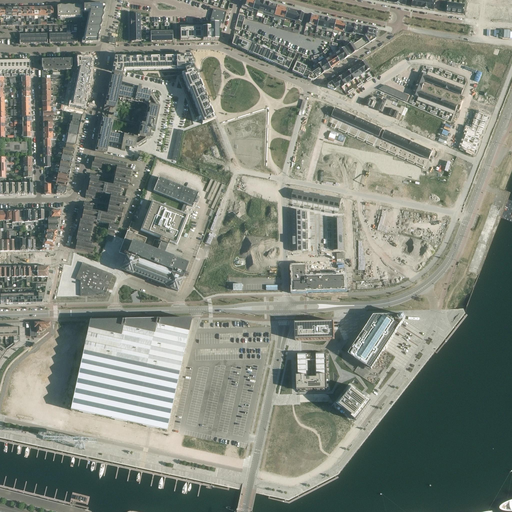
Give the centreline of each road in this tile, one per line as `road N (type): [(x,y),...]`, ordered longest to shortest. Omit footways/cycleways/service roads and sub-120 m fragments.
road 1 (tertiary): [(366,305),(406,296),(439,273),(511,100)]
road 2 (residential): [(348,193),(349,294),(383,291),(419,275),(439,254),(456,213)]
road 3 (residential): [(353,108),(365,92),(422,60),(469,78),(463,101)]
road 4 (residential): [(70,199),(80,186),(103,49)]
road 5 (residential): [(38,200),(35,50)]
road 6 (residential): [(237,171),(178,299)]
road 7 (residential): [(191,48),(237,171)]
road 8 (residential): [(259,439),(285,311)]
road 9 (unknown): [(391,34),(507,79)]
road 10 (residential): [(282,180),(286,304)]
road 11 (residential): [(0,257),(56,261),(70,199)]
